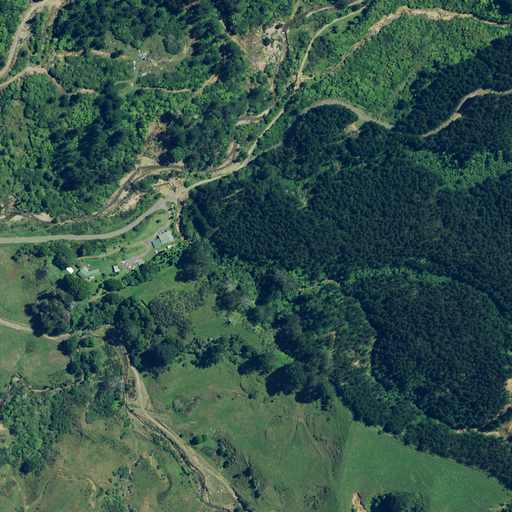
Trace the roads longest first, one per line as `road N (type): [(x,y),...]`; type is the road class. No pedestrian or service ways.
road 1 (unclassified): [(0,240),(116,234),(195,184),(236,170),(285,106),(321,29),(363,7)]
road 2 (track): [(161,203),(169,218),(103,290),(150,305),(179,356),(233,362),(269,424),(249,457),(261,501),(285,511)]
road 3 (track): [(511,93),(478,82),(457,115),(430,134),(320,101),(285,141),(247,159)]
